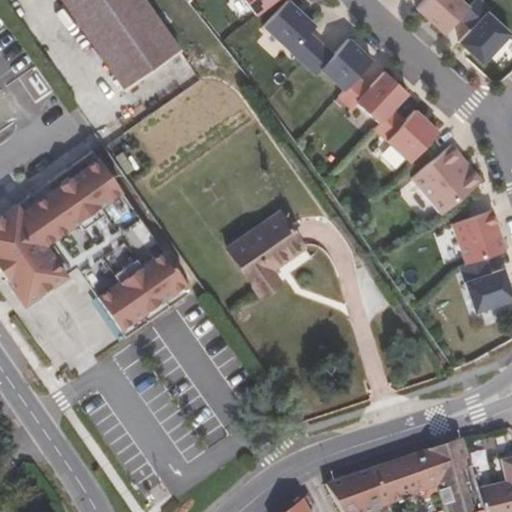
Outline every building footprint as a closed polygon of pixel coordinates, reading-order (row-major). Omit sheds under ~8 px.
[(180,50),(144,0),(62,0),(125,90),(180,50)] [(244,0),(257,16),(277,0),(244,0)] [(425,0),(417,9),(444,35),(459,18),(469,8),(460,0),(425,0)] [(479,0),(475,0),(469,8),(459,18),(471,30),(459,43),(483,65),(511,34),(488,13),(491,10),(479,0)] [(304,64),(322,44),(310,32),(316,26),(288,1),(264,27),(304,64)] [(344,92),(358,77),(373,61),(349,39),(334,55),(322,44),(304,64),(317,76),(322,71),(344,92)] [(357,103),(380,124),(393,110),(408,94),(385,72),(370,88),(358,77),(344,92),(339,97),(352,109),(357,103)] [(380,124),(375,130),(410,163),(438,132),(415,110),(405,121),(393,110),(380,124)] [(461,156),(451,144),(411,178),(440,214),(478,182),(458,158),(461,156)] [(91,151),(0,215),(0,270),(13,289),(24,305),(50,286),(64,276),(44,245),(120,191),(91,151)] [(458,158),(478,182),(481,180),(461,156),(458,158)] [(120,191),(44,245),(64,276),(75,268),(96,296),(161,251),(120,191)] [(484,257),(505,250),(491,210),(451,223),(465,264),(484,257)] [(260,293),(311,258),(279,213),(228,249),(260,293)] [(161,251),(96,296),(110,316),(125,341),(190,291),(161,251)] [(489,273),(484,257),(465,264),(458,266),(474,312),(511,299),(511,296),(502,268),(489,273)] [(447,445),(425,452),(437,495),(442,511),(480,511),(475,493),(460,441),(447,445)] [(437,495),(425,452),(395,462),(365,472),(377,509),(421,492),(423,499),(437,495)] [(507,484),(475,493),(480,511),(511,511),(511,461),(503,464),(507,484)] [(369,511),(377,509),(365,472),(322,486),(339,511),(369,511)] [(303,511),(296,500),(282,511),(303,511)]
